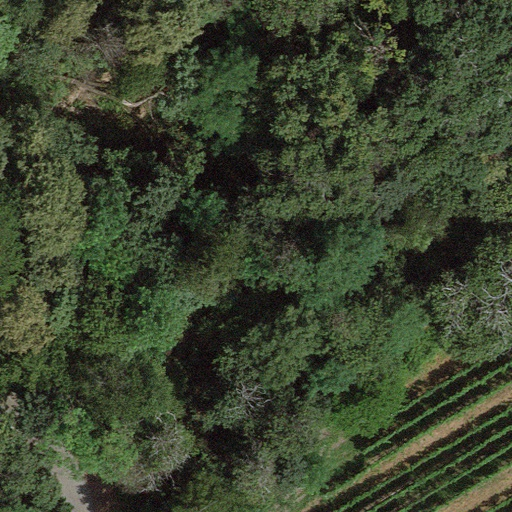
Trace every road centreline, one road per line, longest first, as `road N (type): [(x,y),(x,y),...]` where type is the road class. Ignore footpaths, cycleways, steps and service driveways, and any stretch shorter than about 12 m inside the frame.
road 1 (track): [(511,160),(418,284),(329,429),(221,511)]
road 2 (unclassified): [(77,511),(60,450),(0,394)]
